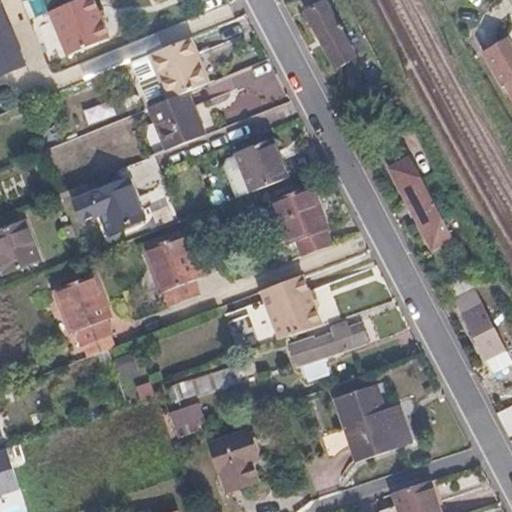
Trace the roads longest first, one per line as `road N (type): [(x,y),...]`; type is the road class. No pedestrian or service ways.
road 1 (residential): [(511,482),(261,0)]
road 2 (unknown): [(493,447),(305,511)]
